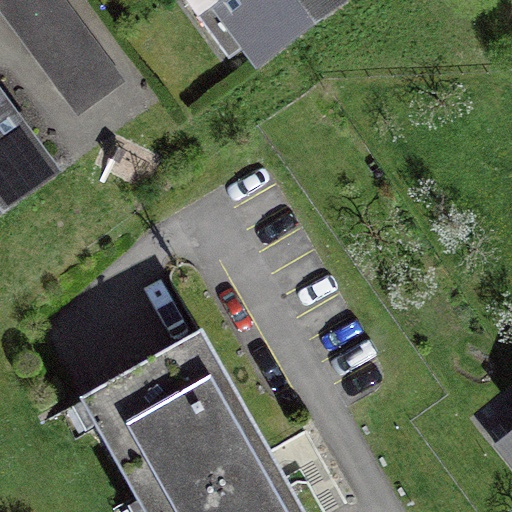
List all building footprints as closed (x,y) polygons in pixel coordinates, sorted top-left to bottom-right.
[(61,0),(10,0),(0,8),(0,15),(81,123),(128,87),(61,0)] [(210,0),(268,79),(377,0),(210,0)] [(0,231),(54,195),(0,114),(0,231)] [(90,418),(143,511),(297,511),(207,352),(90,418)] [(511,465),(511,434),(497,446),(511,465)]
